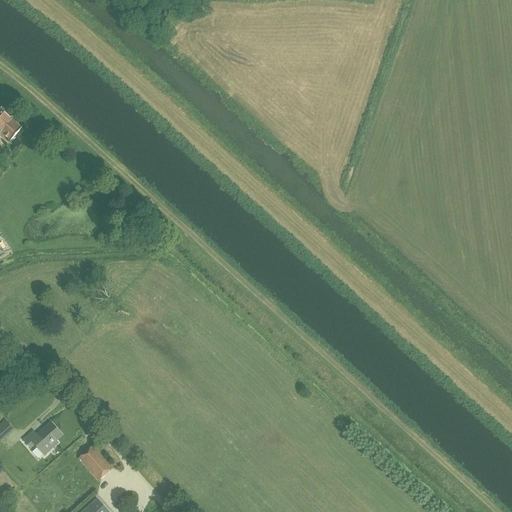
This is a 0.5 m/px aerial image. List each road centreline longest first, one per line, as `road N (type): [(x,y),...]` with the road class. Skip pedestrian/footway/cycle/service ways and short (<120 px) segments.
road 1 (track): [(511,429),(33,0)]
road 2 (track): [(171,511),(0,332)]
road 3 (track): [(0,65),(154,200)]
